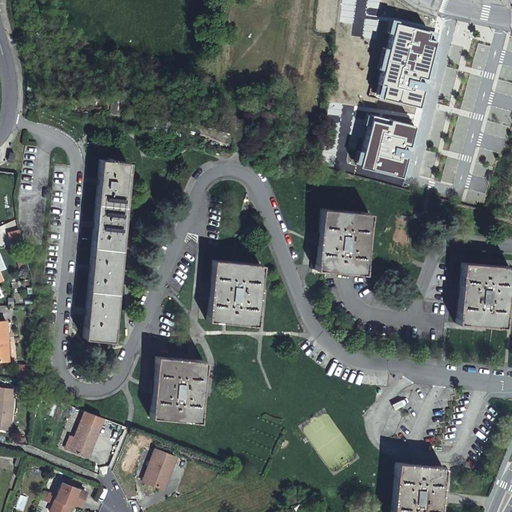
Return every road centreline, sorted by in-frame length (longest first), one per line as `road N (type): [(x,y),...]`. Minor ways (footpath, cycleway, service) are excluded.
road 1 (residential): [(4,121),(64,137),(77,151),(58,353),(65,375),(86,390),(124,365),(207,177),(227,169),(256,186),(309,324),(330,352),(511,381)]
road 2 (unknown): [(347,306),(406,320),(431,251),(444,243),(511,245)]
